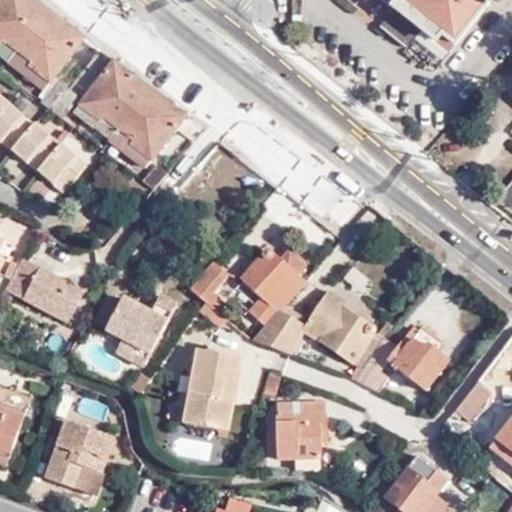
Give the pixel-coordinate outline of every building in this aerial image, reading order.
[(0,44),(0,45),(6,40),(21,52),(52,12),(36,0),(5,0),(0,6),(0,44)] [(384,0),(395,8),(401,1),(398,0),(384,0)] [(443,35),(456,46),(491,2),(488,0),(398,0),(401,1),(395,8),(422,30),(438,42),(443,35)] [(380,27),(408,48),(422,30),(395,8),(380,27)] [(52,12),(21,52),(36,62),(32,66),(53,82),(87,39),(52,12)] [(436,71),(456,46),(443,35),(438,42),(422,30),(408,48),(436,71)] [(122,129),(153,90),(117,62),(84,105),(104,122),(108,118),(122,129)] [(511,70),(501,84),(511,92),(511,70)] [(45,105),(49,109),(55,113),(72,91),(63,84),(45,105)] [(187,116),(153,90),(122,129),(137,143),(135,146),(154,160),(187,116)] [(83,100),(72,91),(55,113),(65,121),(83,100)] [(0,113),(9,103),(0,95),(0,113)] [(36,124),(9,103),(0,113),(0,141),(5,145),(8,141),(16,147),(36,124)] [(63,144),(36,124),(16,147),(12,151),(30,165),(35,160),(44,167),(63,144)] [(137,143),(122,129),(114,140),(130,152),(135,146),(137,143)] [(93,168),(63,144),(44,167),(39,172),(58,187),(63,182),(74,191),(93,168)] [(149,167),(154,160),(135,146),(130,152),(149,167)] [(158,191),(174,173),(164,165),(148,185),(158,191)] [(0,258),(1,257),(4,258),(13,240),(0,233),(0,258)] [(281,313),(305,286),(297,278),(306,268),(286,252),(277,262),(267,254),(244,281),(264,298),(250,314),(268,328),(281,313)] [(14,278),(9,289),(72,324),(89,294),(23,259),(14,278)] [(229,275),(217,263),(195,291),(208,301),(229,275)] [(354,268),(343,282),(360,294),(370,280),(354,268)] [(364,374),(380,349),(371,342),(377,333),(345,309),(348,306),(331,294),(306,330),(281,313),(268,328),(258,340),(293,355),(304,334),(364,374)] [(157,312),(128,297),(125,304),(112,297),(97,324),(110,331),(109,333),(126,342),(120,355),(147,369),(182,304),(165,295),(157,312)] [(221,312),(211,304),(205,312),(215,320),(221,312)] [(228,330),(235,321),(221,312),(215,320),(228,330)] [(358,382),(381,395),(391,382),(384,376),(392,368),(427,394),(460,350),(447,340),(440,349),(419,332),(403,352),(387,340),(380,349),(364,374),(358,382)] [(233,433),(247,364),(202,355),(187,427),(233,433)] [(137,389),(148,396),(159,380),(147,374),(137,389)] [(493,395),(479,384),(444,428),(449,432),(459,418),(470,425),(493,395)] [(0,455),(16,462),(32,415),(0,402),(0,455)] [(331,436),(330,407),(282,408),(283,463),(302,463),(302,471),(323,470),(323,436),(331,436)] [(511,424),(496,444),(511,456),(511,424)] [(103,483),(117,445),(68,428),(48,486),(78,497),(85,477),(103,483)] [(441,495),(453,480),(422,457),(391,498),(408,511),(456,511),(458,510),(441,495)] [(254,511),(256,509),(235,501),(230,511),(254,511)]
